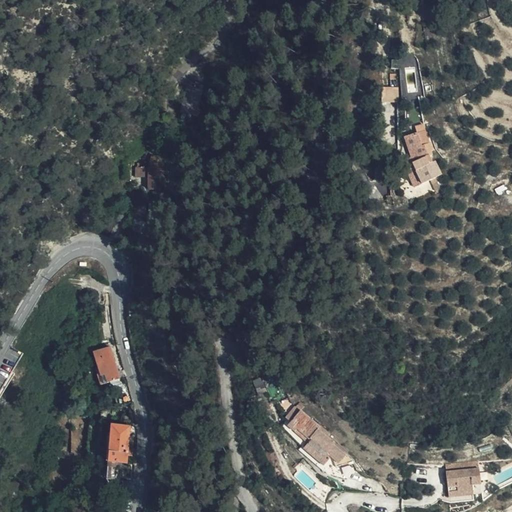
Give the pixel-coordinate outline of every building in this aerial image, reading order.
[(191,75),(186,93),(201,97),(206,79),(191,75)] [(394,101),(394,88),(378,88),(379,101),(394,101)] [(414,131),(423,127),(421,122),(412,125),(414,131)] [(403,136),(407,147),(427,139),(428,139),(427,138),(426,136),(423,127),(414,131),(403,136)] [(159,145),(153,145),(150,151),(147,158),(157,159),(156,172),(169,172),(176,156),(171,155),(173,148),(171,148),(171,144),(170,143),(168,142),(168,141),(162,139),(159,145)] [(407,147),(410,155),(405,157),(409,168),(413,167),(421,182),(429,178),(430,178),(435,176),(428,162),(431,161),(428,153),(430,152),(429,148),(430,147),(427,139),(407,147)] [(404,166),(412,182),(419,183),(421,182),(413,167),(409,168),(405,157),(401,159),(402,166),(404,166)] [(440,186),(435,176),(430,178),(436,188),(440,186)] [(145,220),(144,223),(148,225),(153,229),(156,222),(151,219),(145,220)] [(144,223),(141,229),(150,234),(153,229),(148,225),(144,223)] [(116,379),(106,347),(91,352),(96,368),(94,368),(99,385),(116,379)] [(267,396),(263,379),(253,382),(257,398),(267,396)] [(329,433),(301,408),(288,423),(294,429),(297,426),(310,438),(308,441),(303,446),(323,463),(328,457),(326,455),(328,453),(334,457),(333,459),(334,463),(335,465),(353,460),(334,443),(334,441),(327,435),(329,433)] [(107,462),(126,464),(130,428),(110,426),(107,462)] [(297,426),(294,429),(308,441),(310,438),(297,426)] [(448,471),(449,486),(459,484),(459,490),(475,488),(474,483),(483,482),(481,468),(448,471)] [(459,484),(449,486),(450,495),(475,493),(475,488),(459,490),(459,484)]
